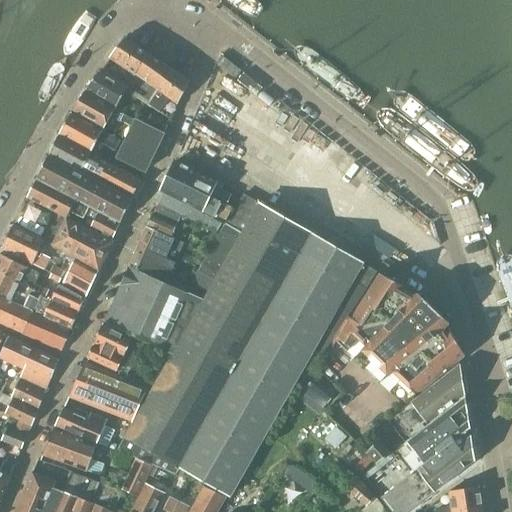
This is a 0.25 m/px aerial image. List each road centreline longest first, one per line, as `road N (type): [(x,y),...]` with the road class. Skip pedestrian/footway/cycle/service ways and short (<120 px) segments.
road 1 (residential): [(221,34),(439,200),(484,342),(502,511)]
road 2 (residential): [(12,511),(69,365),(221,34)]
road 3 (residential): [(0,234),(114,33),(142,0)]
